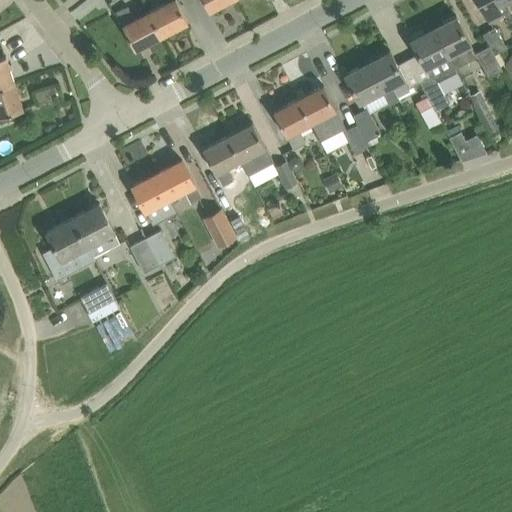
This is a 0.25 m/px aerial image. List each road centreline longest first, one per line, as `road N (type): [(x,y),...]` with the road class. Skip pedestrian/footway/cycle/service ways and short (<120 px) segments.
road 1 (residential): [(25,417),(81,413),(111,392),(219,277),(254,251),(511,161)]
road 2 (tertiary): [(352,0),(120,122)]
road 3 (unclassified): [(25,417),(30,335),(0,256)]
road 4 (residential): [(120,122),(33,0)]
road 5 (tertiary): [(120,122),(0,186)]
